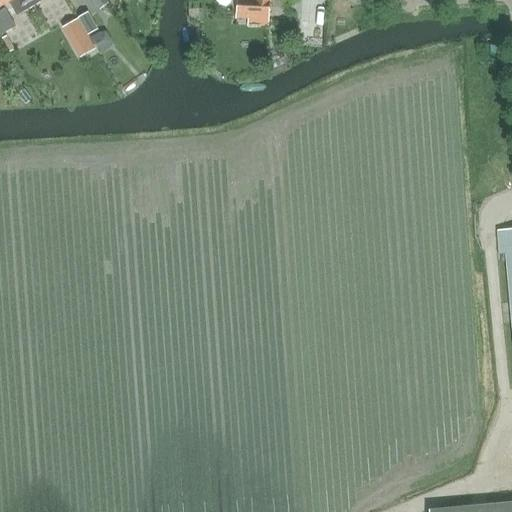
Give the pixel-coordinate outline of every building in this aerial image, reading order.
[(269,3),(269,0),(253,0),(253,3),(236,1),(234,14),(268,16),(269,3)] [(323,0),(302,0),(301,26),(322,26),(323,0)] [(5,9),(0,11),(0,34),(1,36),(15,27),(5,9)] [(97,52),(77,20),(63,28),(83,61),(97,52)] [(511,322),(511,229),(498,231),(500,253),(506,253),(511,322)] [(511,511),(511,502),(429,511),(428,511),(511,511)]
